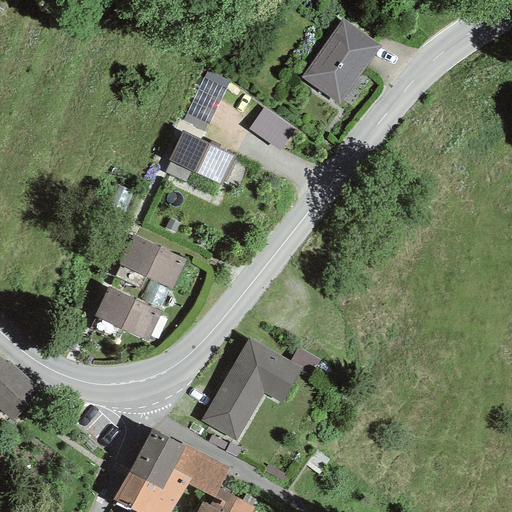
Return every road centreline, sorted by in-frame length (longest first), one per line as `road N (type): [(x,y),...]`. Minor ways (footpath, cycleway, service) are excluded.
road 1 (tertiary): [(145,383),(179,366),(219,327),(443,66),(511,30)]
road 2 (tertiary): [(0,329),(51,374),(96,386),(145,383)]
road 3 (unclassified): [(145,383),(143,409),(97,511)]
